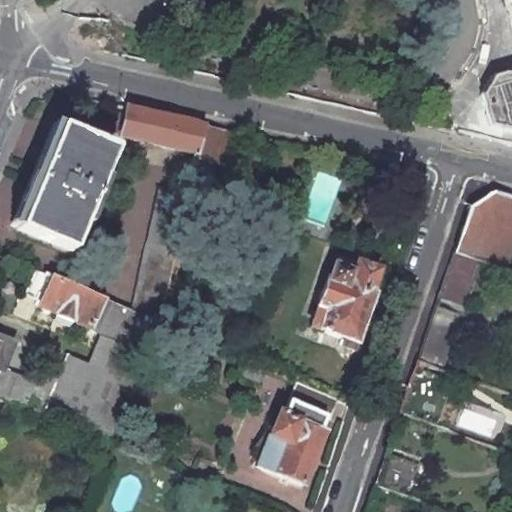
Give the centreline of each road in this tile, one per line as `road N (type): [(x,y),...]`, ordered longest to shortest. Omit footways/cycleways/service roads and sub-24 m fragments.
road 1 (residential): [(458,161),(13,56)]
road 2 (residential): [(338,511),(458,161)]
road 3 (unknown): [(473,82),(454,96),(442,84),(454,58),(460,0)]
